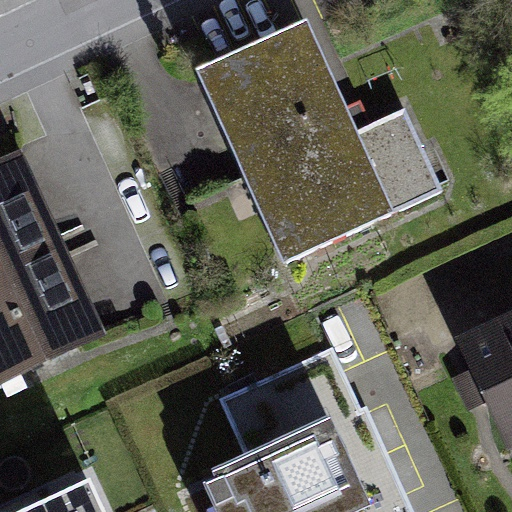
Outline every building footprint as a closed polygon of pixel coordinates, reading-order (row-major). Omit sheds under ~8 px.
[(322,23),(205,77),(252,180),(212,198),(250,281),(433,197),(395,115),(370,126),(322,23)] [(0,190),(0,383),(5,393),(131,335),(53,166),(0,190)] [(511,331),(471,352),(511,432),(511,331)] [(260,474),(212,496),(220,511),(396,511),(324,359),(227,405),(260,474)] [(75,511),(130,511),(120,490),(75,511)]
